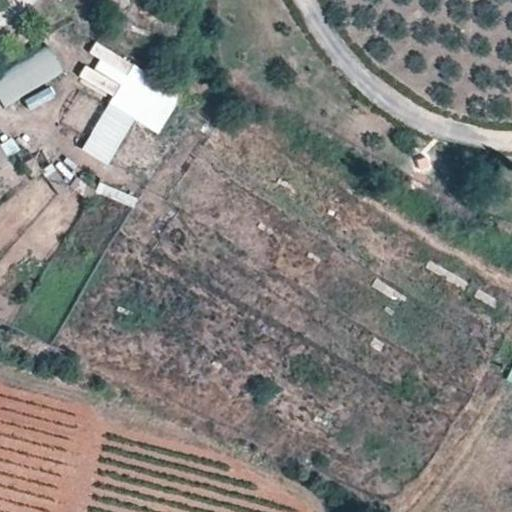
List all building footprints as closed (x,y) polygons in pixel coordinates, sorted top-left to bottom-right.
[(78,148),(106,162),(131,117),(156,131),(179,88),(92,41),(86,53),(89,55),(78,76),(109,92),(78,148)] [(0,70),(0,102),(3,107),(61,71),(44,43),(0,70)] [(0,160),(19,152),(11,133),(0,138),(0,160)] [(410,157),(415,172),(430,168),(425,152),(410,157)] [(511,359),(502,379),(511,383),(511,359)]
